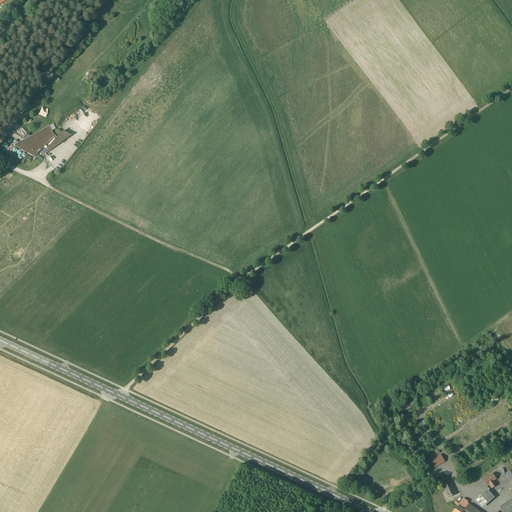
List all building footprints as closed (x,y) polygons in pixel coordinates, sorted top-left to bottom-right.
[(21,126),(15,132),(22,139),(28,133),(21,126)] [(51,132),(50,129),(25,143),(14,149),(28,156),(28,155),(35,159),(38,156),(37,154),(39,152),(41,153),(53,140),(52,139),(54,137),(51,132)] [(52,139),(53,140),(55,141),(47,150),(49,153),(72,137),(63,131),(57,139),(54,137),(52,139)] [(409,405),(400,410),(402,413),(411,408),(409,405)] [(423,437),(421,433),(412,438),(414,442),(423,437)] [(433,452),(431,449),(422,454),(424,458),(433,452)] [(441,455),(430,460),(435,468),(445,462),(441,455)] [(493,481),(496,479),(492,474),(482,480),(486,486),(489,484),(492,488),(496,485),(493,481)] [(449,480),(442,483),(448,498),(456,494),(449,480)] [(476,499),(482,508),(495,498),(489,490),(476,499)] [(463,511),(469,505),(467,503),(468,502),(463,498),(460,503),(458,506),(453,511),(463,511)] [(511,498),(500,507),(502,511),(510,511),(511,511),(511,498)]
